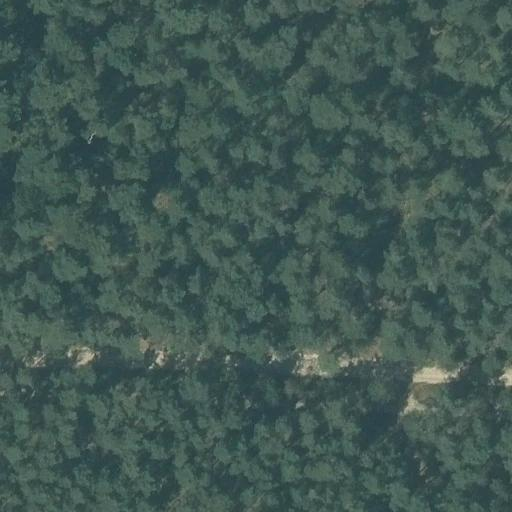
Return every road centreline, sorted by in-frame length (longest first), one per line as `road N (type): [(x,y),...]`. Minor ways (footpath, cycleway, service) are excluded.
road 1 (track): [(0,359),(511,378)]
road 2 (unknown): [(0,395),(511,414)]
